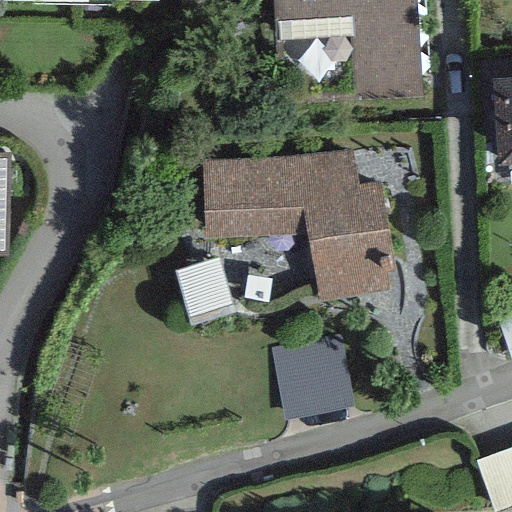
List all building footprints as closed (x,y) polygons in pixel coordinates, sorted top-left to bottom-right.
[(415,0),(272,0),(279,96),(422,86),(415,0)] [(511,65),(493,67),(498,154),(511,153),(511,65)] [(353,145),(202,158),(210,236),(310,227),(316,288),(390,281),(381,175),(356,177),(353,145)] [(198,299),(238,293),(232,248),(191,254),(198,299)] [(272,348),(285,414),(351,401),(338,336),(272,348)] [(511,439),(476,453),(496,508),(511,501),(511,439)]
